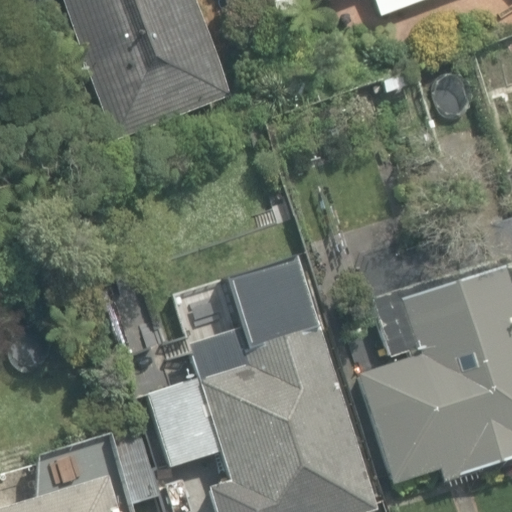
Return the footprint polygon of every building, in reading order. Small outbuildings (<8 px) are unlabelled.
[(54,0),(109,140),(227,94),(190,0),(54,0)] [(329,0),(364,0),(373,22),(433,0),(286,0),(289,6),(305,0),(316,0),(318,4),(329,0)] [(445,72),(454,102),(478,94),(468,64),(445,72)] [(354,376),(390,486),(432,472),(435,482),(511,456),(511,344),(503,317),(511,313),(511,208),(509,198),(463,214),(479,262),(367,299),(389,365),(354,376)] [(201,486),(208,511),(358,511),(368,509),(299,287),(220,311),(226,329),(171,346),(177,365),(134,378),(162,466),(210,451),(219,481),(201,486)] [(0,508),(0,511),(132,511),(110,435),(30,459),(41,496),(0,508)]
